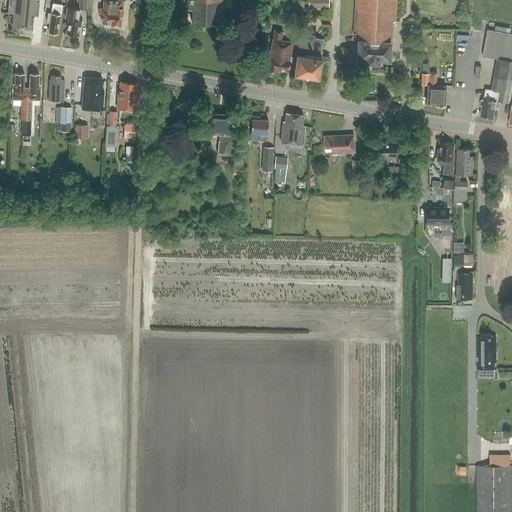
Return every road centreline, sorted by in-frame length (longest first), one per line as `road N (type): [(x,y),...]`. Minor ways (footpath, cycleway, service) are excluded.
road 1 (tertiary): [(483,130),(161,76)]
road 2 (residential): [(483,130),(480,296),(511,325)]
road 3 (tertiary): [(161,76),(0,48)]
